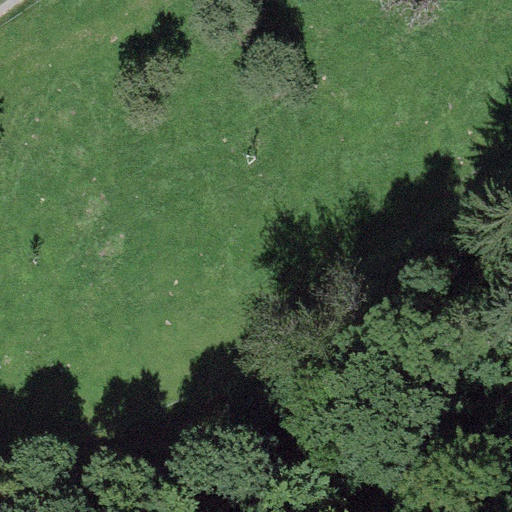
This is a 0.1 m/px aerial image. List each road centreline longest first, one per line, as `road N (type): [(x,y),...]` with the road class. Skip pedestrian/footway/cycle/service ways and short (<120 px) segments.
road 1 (track): [(0,482),(199,459),(361,297),(511,205)]
road 2 (track): [(199,459),(511,474)]
